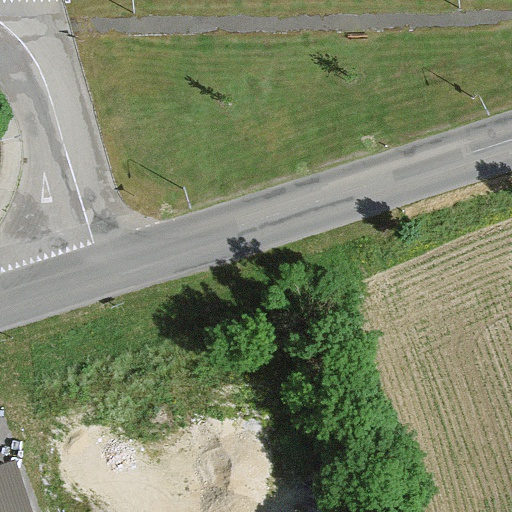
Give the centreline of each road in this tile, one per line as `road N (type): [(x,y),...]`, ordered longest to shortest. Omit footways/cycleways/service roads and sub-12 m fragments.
road 1 (tertiary): [(101,277),(511,147)]
road 2 (residential): [(0,27),(50,95),(101,277)]
